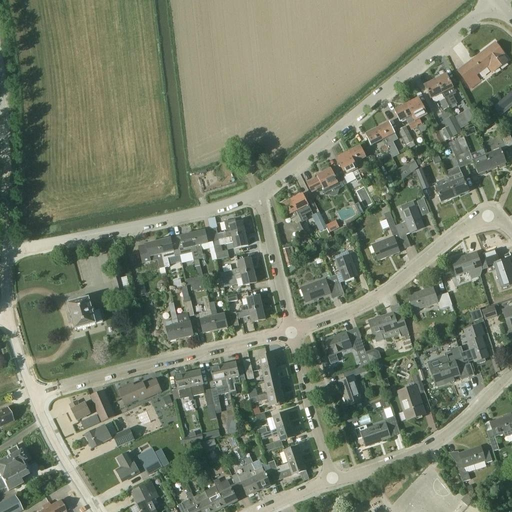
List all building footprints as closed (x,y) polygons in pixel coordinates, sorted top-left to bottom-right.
[(495,43),(458,71),(471,89),(480,82),(476,76),(488,67),(492,74),(507,62),(503,56),(504,55),(495,43)] [(446,75),(435,81),(442,94),(453,88),(446,75)] [(435,81),(424,86),(431,99),(442,94),(435,81)] [(511,91),(492,108),(500,117),(511,107),(511,91)] [(452,96),(444,99),(449,108),(456,105),(452,96)] [(418,99),(406,105),(417,128),(420,134),(425,132),(426,130),(423,125),(422,125),(419,120),(427,117),(423,110),(418,99)] [(444,99),(439,102),(443,111),(449,108),(444,99)] [(406,105),(394,111),(400,122),(406,119),(411,131),(417,128),(406,105)] [(462,114),(454,118),(460,130),(468,126),(467,124),(473,121),(471,116),(468,111),(462,114)] [(448,128),(442,131),(447,141),(453,137),(461,133),(452,117),(445,121),(448,128)] [(389,123),(377,129),(383,140),(385,146),(388,152),(392,159),(399,155),(393,143),(398,140),(395,134),(389,123)] [(405,127),(398,130),(406,146),(408,150),(415,147),(413,142),(405,127)] [(474,127),(464,131),(466,137),(476,133),(474,127)] [(377,129),(365,135),(371,146),(383,140),(377,129)] [(440,132),(432,136),(437,146),(445,142),(440,132)] [(511,142),(508,132),(501,135),(504,144),(506,149),(511,146),(511,142)] [(464,138),(456,141),(462,155),(469,153),(469,152),(464,138)] [(456,141),(449,144),(455,158),(462,155),(456,141)] [(361,147),(349,153),(354,164),(366,158),(361,147)] [(500,151),(487,156),(492,170),(499,167),(500,169),(506,167),(505,165),(506,164),(500,151)] [(349,153),(336,159),(342,170),(345,177),(352,173),(357,183),(362,181),(359,175),(357,169),(354,164),(349,153)] [(252,154),(243,159),(247,165),(255,161),(252,154)] [(487,156),(473,162),(474,163),(478,175),(479,175),(480,177),(486,175),(485,172),(492,170),(487,156)] [(408,168),(399,173),(403,180),(418,168),(414,162),(410,164),(408,168)] [(318,179),(307,184),(311,193),(322,188),(324,191),(322,192),(323,195),(326,197),(328,196),(333,197),(337,195),(339,192),(338,190),(344,188),(343,186),(334,168),(331,170),(330,170),(329,168),(327,168),(323,170),(322,172),(323,174),(322,174),(317,177),(318,179)] [(422,170),(415,172),(422,190),(429,187),(422,170)] [(461,174),(448,179),(455,198),(468,193),(463,179),(461,174)] [(448,179),(434,185),(436,190),(441,203),(455,198),(448,179)] [(379,193),(372,197),(375,202),(383,197),(379,193)] [(303,195),(291,201),(302,223),(306,221),(307,221),(305,216),(311,212),(308,206),(303,195)] [(291,201),(279,207),(284,218),(289,216),(292,221),(293,224),(295,222),(297,225),(296,226),(302,237),(307,235),(302,223),(291,201)] [(388,207),(382,210),(392,235),(398,233),(394,223),(388,207)] [(399,222),(394,223),(398,233),(403,246),(405,250),(410,247),(409,244),(413,242),(410,234),(424,229),(415,208),(402,213),(406,223),(400,225),(399,222)] [(319,213),(313,217),(320,231),(327,228),(319,213)] [(233,221),(224,223),(226,231),(228,233),(230,232),(232,237),(245,234),(242,222),(234,224),(233,221)] [(216,229),(210,230),(213,242),(219,241),(216,229)] [(205,231),(193,234),(199,260),(204,259),(200,246),(207,244),(205,231)] [(181,237),(176,239),(180,256),(192,253),(194,262),(195,268),(196,268),(200,283),(204,283),(199,260),(193,234),(181,237)] [(219,241),(213,242),(214,248),(220,247),(220,246),(233,243),(235,250),(248,246),(245,234),(232,237),(219,241)] [(393,238),(372,246),(378,261),(399,253),(397,248),(393,238)] [(170,239),(158,242),(165,268),(170,267),(168,259),(180,256),(176,239),(170,240),(170,239)] [(145,244),(138,245),(143,264),(157,261),(159,269),(160,274),(166,273),(165,268),(158,242),(145,245),(145,244)] [(290,245),(282,248),(282,250),(287,268),(294,266),(294,265),(296,264),(292,248),(291,248),(290,245)] [(495,251),(483,255),(487,267),(494,264),(502,289),(511,285),(511,270),(508,259),(499,262),(495,251)] [(227,252),(215,254),(217,260),(229,258),(227,252)] [(476,253),(451,261),(456,276),(481,268),(482,271),(488,269),(487,267),(483,255),(478,257),(476,253)] [(349,256),(336,261),(343,282),(357,277),(349,256)] [(239,269),(220,274),(221,279),(254,271),(251,259),(238,262),(239,269)] [(221,279),(223,288),(237,285),(236,281),(242,279),(243,286),(256,283),(254,271),(221,279)] [(119,273),(111,275),(117,297),(125,294),(119,273)] [(330,278),(301,289),(306,303),(330,295),(332,300),(338,298),(334,287),(333,287),(330,278)] [(221,279),(215,281),(218,293),(224,291),(223,288),(221,279)] [(340,284),(334,287),(338,298),(344,295),(340,284)] [(433,289),(408,297),(413,312),(437,303),(440,310),(452,306),(448,294),(436,298),(433,289)] [(248,306),(241,307),(242,313),(262,308),(259,296),(246,299),(248,306)] [(190,297),(183,299),(186,314),(188,314),(189,318),(194,316),(193,312),(190,297)] [(208,297),(207,298),(215,331),(227,329),(224,315),(217,316),(214,303),(210,304),(208,297)] [(206,313),(199,315),(200,320),(203,334),(215,331),(207,298),(202,299),(206,313)] [(89,299),(68,304),(70,312),(75,330),(96,325),(102,323),(100,312),(99,312),(96,312),(93,313),(92,312),(89,299)] [(172,321),(165,323),(166,328),(169,342),(181,339),(176,316),(173,304),(168,305),(172,321)] [(494,307),(482,311),(482,312),(485,322),(498,317),(496,312),(494,307)] [(236,313),(229,315),(232,328),(239,326),(237,320),(250,317),(252,323),(265,320),(263,312),(262,308),(242,313),(236,314),(236,313)] [(480,310),(471,312),(473,325),(482,324),(480,310)] [(186,314),(176,316),(181,339),(193,336),(190,323),(189,318),(188,314),(186,314)] [(393,314),(369,323),(373,337),(374,337),(376,344),(384,341),(400,336),(401,337),(404,336),(405,341),(409,339),(408,335),(409,335),(405,326),(402,316),(395,319),(393,314)] [(471,351),(459,355),(461,360),(467,358),(469,365),(470,364),(475,363),(476,366),(484,364),(483,360),(488,358),(481,337),(484,336),(480,325),(464,331),(467,341),(471,351)] [(346,334),(325,341),(330,357),(328,358),(331,365),(338,362),(335,355),(351,349),(351,348),(355,347),(357,353),(364,351),(360,338),(353,340),(351,333),(346,334)] [(273,355),(259,358),(262,370),(276,367),(273,355)] [(446,357),(428,364),(435,384),(438,383),(438,385),(454,381),(453,379),(459,376),(461,381),(468,379),(461,360),(455,362),(455,361),(449,363),(446,357)] [(467,358),(461,360),(468,379),(474,376),(470,364),(469,365),(467,358)] [(249,360),(243,362),(246,374),(252,372),(249,360)] [(236,363),(223,366),(229,394),(230,393),(236,392),(234,385),(245,382),(242,367),(237,369),(236,363)] [(216,389),(210,390),(213,404),(213,406),(215,412),(221,410),(217,393),(223,391),(224,395),(229,394),(223,366),(210,369),(214,383),(216,389)] [(276,367),(262,370),(264,383),(279,380),(276,367)] [(345,380),(338,382),(347,407),(362,402),(353,377),(357,376),(355,370),(343,374),(345,380)] [(200,372),(188,375),(190,384),(193,397),(204,395),(207,407),(213,406),(213,404),(210,390),(204,392),(202,386),(203,386),(200,372)] [(188,375),(175,377),(180,400),(189,398),(190,402),(194,401),(193,397),(190,384),(188,375)] [(415,387),(397,393),(407,422),(425,416),(418,395),(425,393),(418,375),(411,377),(415,387)] [(128,387),(119,391),(125,406),(139,400),(139,402),(149,398),(161,393),(156,380),(143,386),(143,384),(129,389),(128,387)] [(279,380),(264,383),(267,395),(282,391),(279,380)] [(103,391),(91,397),(102,423),(114,418),(103,391)] [(257,397),(249,399),(251,403),(258,402),(258,403),(268,400),(270,407),(284,404),(282,391),(267,395),(261,396),(257,397)] [(77,402),(70,406),(72,410),(71,410),(77,422),(95,413),(92,407),(89,401),(85,403),(79,406),(77,402)] [(0,427),(12,421),(7,409),(0,412),(0,427)] [(264,414),(254,418),(256,424),(267,420),(264,414)] [(287,414),(273,418),(277,430),(291,426),(287,414)] [(95,416),(86,420),(90,428),(99,424),(95,416)] [(366,427),(355,430),(359,441),(363,440),(365,447),(401,435),(395,417),(384,421),(384,422),(367,428),(366,427)] [(492,431),(486,433),(493,452),(499,450),(495,437),(504,434),(505,437),(511,435),(511,418),(511,417),(490,424),(492,431)] [(95,431),(85,436),(92,450),(102,444),(112,439),(105,426),(95,431)] [(291,426),(277,430),(281,442),(295,438),(294,437),(297,437),(295,431),(293,432),(291,426)] [(129,430),(114,437),(119,448),(134,441),(129,430)] [(218,431),(202,435),(204,441),(220,437),(218,431)] [(190,438),(183,440),(185,446),(203,442),(201,436),(196,437),(195,433),(189,435),(190,438)] [(275,443),(263,447),(265,453),(277,449),(275,443)] [(9,457),(0,461),(0,477),(0,478),(26,465),(24,461),(19,451),(18,452),(16,447),(7,452),(9,457)] [(298,447),(284,452),(288,464),(302,460),(298,447)] [(461,462),(456,463),(463,483),(470,480),(467,473),(465,474),(464,468),(485,461),(486,464),(492,462),(489,451),(483,453),(481,448),(459,455),(461,462)] [(152,449),(137,456),(148,476),(162,468),(152,449)] [(121,469),(116,471),(122,483),(139,474),(128,454),(116,459),(121,469)] [(192,456),(188,459),(191,466),(196,464),(192,456)] [(188,459),(183,461),(187,469),(191,466),(188,459)] [(276,468),(271,470),(275,482),(280,480),(278,474),(290,470),(292,476),(306,472),(302,460),(288,464),(276,468)] [(511,461),(510,460),(501,469),(507,474),(511,469),(511,461)] [(251,464),(247,466),(259,492),(271,486),(262,468),(255,472),(251,464)] [(0,478),(0,490),(5,488),(7,492),(22,484),(19,480),(27,476),(27,475),(31,473),(26,465),(0,478)] [(237,475),(232,477),(235,484),(241,495),(245,493),(247,497),(253,494),(259,492),(247,466),(242,469),(244,473),(238,476),(237,475)] [(218,480),(214,482),(216,487),(226,508),(232,504),(238,502),(235,497),(241,495),(235,484),(230,486),(227,481),(220,484),(218,480)] [(135,491),(130,493),(137,506),(131,509),(132,511),(155,511),(150,501),(158,497),(151,483),(135,491)] [(216,487),(204,493),(214,511),(217,511),(226,508),(216,487)] [(182,504),(178,506),(180,511),(200,511),(194,498),(191,493),(189,488),(183,490),(186,496),(189,501),(182,504)] [(214,511),(204,493),(194,498),(200,511),(214,511)] [(466,495),(461,501),(467,507),(473,501),(466,495)] [(15,496),(0,504),(0,511),(19,511),(22,511),(15,496)] [(66,511),(69,511),(63,500),(52,506),(50,507),(48,504),(41,507),(43,511),(41,511),(66,511)]
